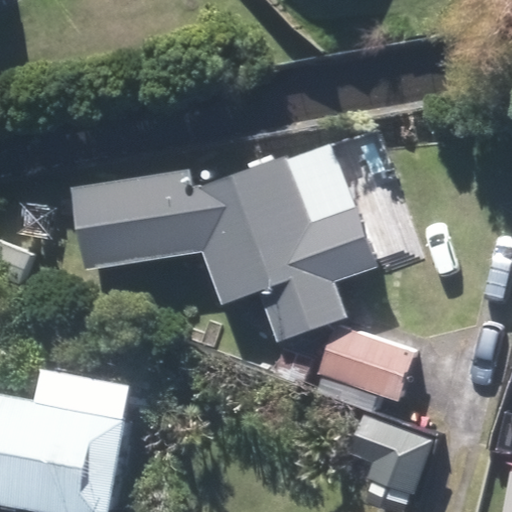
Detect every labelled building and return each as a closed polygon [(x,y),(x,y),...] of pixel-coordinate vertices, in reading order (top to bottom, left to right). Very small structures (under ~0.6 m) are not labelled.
[(361,328),(349,293),(392,277),(371,215),(328,230),(308,171),(215,202),(215,197),(207,198),(204,181),(89,201),(102,281),(220,261),(238,314),(274,302),(291,352),(361,328)] [(331,381),(411,409),(427,361),(348,334),(331,381)] [(297,356),(286,383),(311,393),(322,366),(297,356)] [(0,501),(55,511),(109,511),(133,385),(42,369),(35,401),(0,394),(0,501)] [(166,377),(145,374),(142,394),(163,397),(166,377)] [(374,420),(364,450),(396,461),(386,489),(427,504),(447,447),(374,420)]
